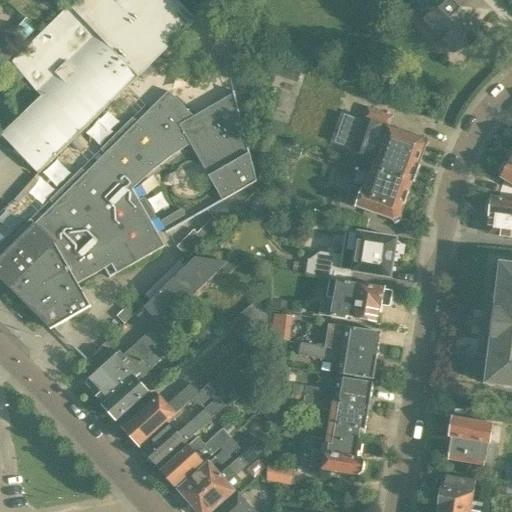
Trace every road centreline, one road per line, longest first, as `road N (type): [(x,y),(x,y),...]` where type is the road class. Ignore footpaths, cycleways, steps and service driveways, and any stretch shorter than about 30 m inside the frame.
road 1 (residential): [(395,511),(443,228),(467,155),(511,91)]
road 2 (residential): [(148,511),(0,353)]
